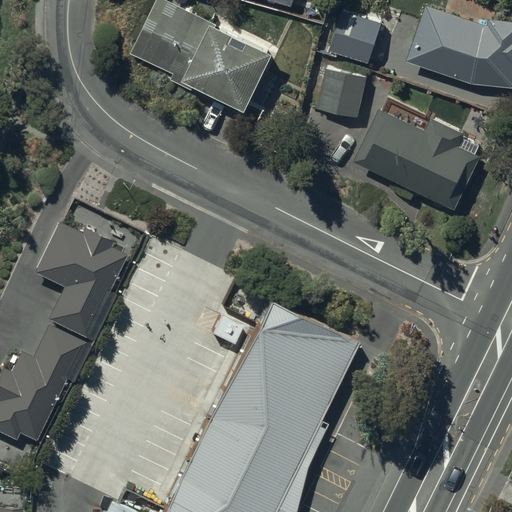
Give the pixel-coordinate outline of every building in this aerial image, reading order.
[(167,0),(157,0),(131,53),(174,74),(171,80),(185,87),(187,84),(245,113),(268,66),(270,68),(280,49),(221,20),(218,25),(167,0)] [(427,4),(407,61),(473,85),(511,87),(511,20),(489,19),(489,25),(485,25),(427,4)] [(344,9),(331,50),(370,64),(372,58),(383,62),(390,42),(377,37),(382,22),(344,9)] [(325,70),(317,109),(357,117),(365,78),(325,70)] [(379,108),(354,162),(454,209),(486,141),(431,115),(425,129),(379,108)] [(45,320),(90,341),(112,294),(107,292),(124,256),(109,249),(112,242),(83,228),(80,235),(55,224),(32,273),(61,286),(45,320)] [(158,486),(214,511),(273,511),(359,334),(253,285),(158,486)] [(36,440),(84,343),(47,324),(30,358),(19,352),(9,373),(1,369),(0,370),(0,433),(14,441),(19,432),(36,440)]
